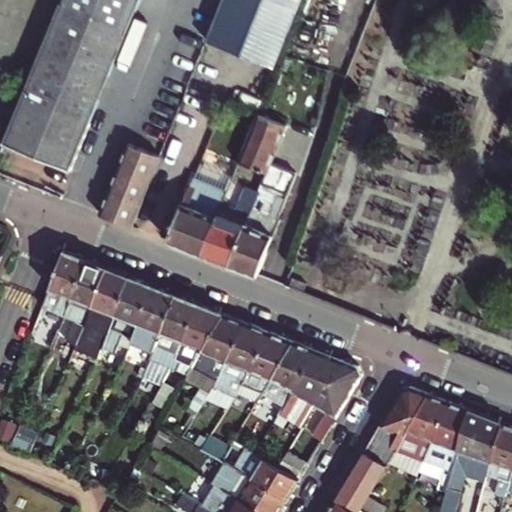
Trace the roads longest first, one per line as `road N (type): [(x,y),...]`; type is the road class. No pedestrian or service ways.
road 1 (tertiary): [(50,218),(403,354)]
road 2 (residential): [(403,354),(307,511)]
road 3 (residential): [(0,348),(50,218)]
